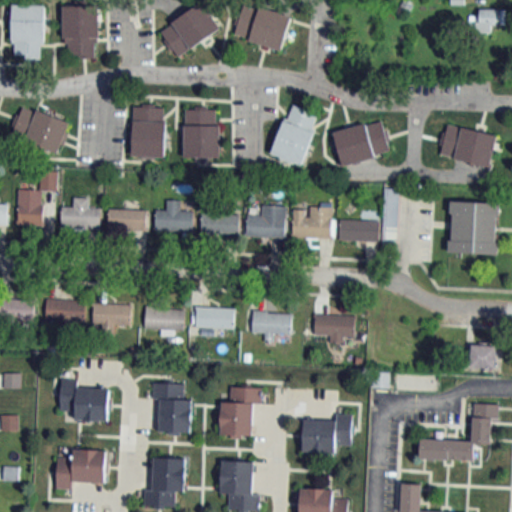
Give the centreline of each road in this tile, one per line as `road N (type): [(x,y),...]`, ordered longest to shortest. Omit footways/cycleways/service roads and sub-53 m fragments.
road 1 (residential): [(0,264),(377,282),(444,307),(511,311)]
road 2 (residential): [(511,102),(155,74),(33,90),(0,86)]
